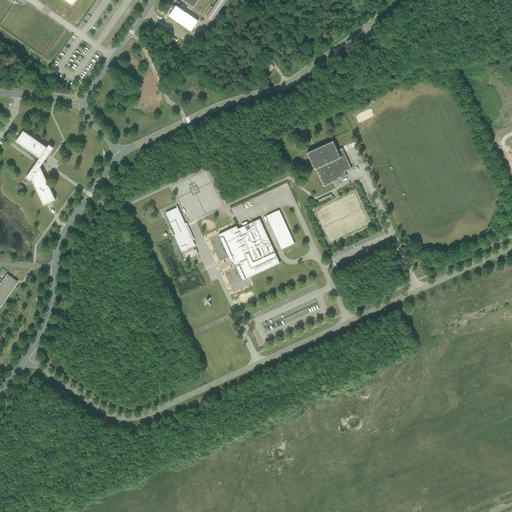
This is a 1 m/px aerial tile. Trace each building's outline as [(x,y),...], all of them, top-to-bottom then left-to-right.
[(206,16),(212,20),(226,0),(217,0),(213,7),(210,6),(204,15),(206,16)] [(176,6),(169,16),(191,31),(198,21),(176,6)] [(23,130),(18,137),(15,141),(22,146),(39,158),(26,177),(30,181),(31,179),(43,206),(55,200),(40,167),(54,147),(49,144),(47,147),(23,130)] [(333,141),(307,152),(314,169),(316,169),(324,186),(347,176),(345,172),(351,169),(342,148),(337,150),(333,141)] [(174,235),(181,251),(195,245),(177,205),(176,205),(177,207),(165,212),(175,234),(172,235),(174,235)] [(266,216),(270,225),(281,249),(294,244),(279,210),(266,216)] [(226,251),(224,251),(223,252),(226,251),(231,261),(233,260),(235,263),(242,280),(280,263),(259,219),(255,221),(254,220),(252,221),(253,222),(237,229),(236,228),(234,229),(234,227),(218,234),(220,238),(223,244),(220,245),(220,246),(223,245),(226,251)] [(0,306),(2,303),(18,282),(7,274),(0,283),(0,306)]
